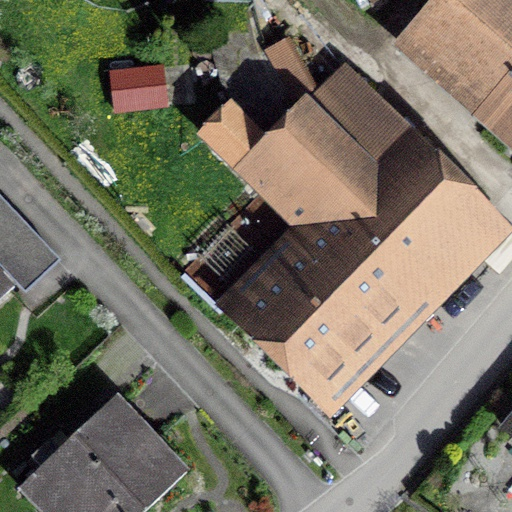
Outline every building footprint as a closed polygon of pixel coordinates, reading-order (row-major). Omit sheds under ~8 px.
[(511,0),(412,0),(382,36),(511,149),(511,0)] [(307,23),(198,133),(285,217),(213,290),(327,402),(507,220),(383,98),(307,23)] [(0,257),(0,287),(15,273),(0,257)] [(118,394),(17,499),(31,511),(150,511),(194,467),(118,394)] [(511,415),(497,434),(511,445),(511,415)]
